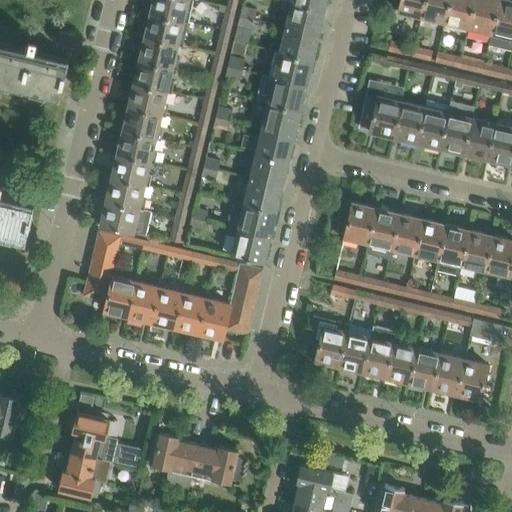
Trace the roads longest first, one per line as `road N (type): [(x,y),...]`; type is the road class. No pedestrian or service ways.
road 1 (residential): [(30,339),(112,0)]
road 2 (residential): [(255,393),(312,153)]
road 3 (residential): [(511,454),(286,400)]
road 4 (residential): [(511,200),(312,153)]
road 5 (residential): [(255,393),(64,347)]
road 6 (residential): [(12,511),(46,438),(64,347)]
road 7 (residential): [(312,153),(349,0)]
